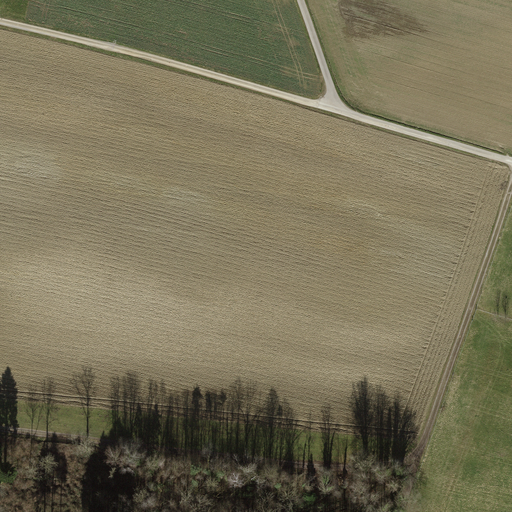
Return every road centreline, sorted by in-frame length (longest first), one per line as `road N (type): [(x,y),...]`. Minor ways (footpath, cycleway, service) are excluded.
road 1 (track): [(511,191),(422,448),(409,459),(324,469),(0,431)]
road 2 (track): [(0,22),(339,107)]
road 3 (track): [(511,163),(339,107),(300,0)]
